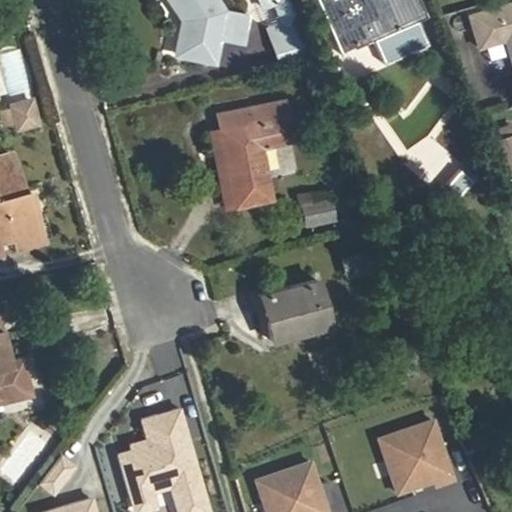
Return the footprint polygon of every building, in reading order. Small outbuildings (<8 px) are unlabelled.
[(211,63),(217,38),(241,43),(246,18),(221,13),(212,0),(168,0),(181,20),(174,55),(211,63)] [(282,0),(255,0),(259,9),(271,5),(279,24),(290,19),(282,0)] [(313,0),(337,53),(371,38),(383,67),(431,47),(419,18),(425,15),(418,0),(313,0)] [(511,7),(467,21),(477,53),(503,45),(511,73),(511,7)] [(299,39),(295,23),(267,30),(272,46),(299,39)] [(299,39),(272,46),(276,61),(303,53),(299,39)] [(0,66),(9,95),(31,88),(18,47),(0,52),(0,66)] [(1,101),(8,131),(38,124),(30,94),(1,101)] [(221,130),(234,206),(269,199),(259,147),(290,142),(283,101),(218,113),(221,130)] [(222,209),(234,206),(221,130),(208,132),(222,209)] [(506,132),(482,141),(486,153),(510,144),(506,132)] [(511,143),(510,144),(486,153),(499,186),(511,180),(511,143)] [(10,153),(0,156),(0,241),(12,238),(15,249),(41,242),(27,191),(21,193),(10,153)] [(426,184),(437,194),(457,172),(446,161),(426,184)] [(457,172),(437,194),(448,204),(467,181),(457,172)] [(330,197),(298,203),(303,227),(335,221),(330,197)] [(336,257),(341,277),(368,271),(363,251),(336,257)] [(314,279),(258,295),(270,340),(326,324),(314,279)] [(0,400),(30,394),(24,368),(10,371),(8,361),(0,327),(0,400)] [(10,371),(24,368),(21,357),(8,361),(10,371)] [(428,419),(374,438),(393,492),(430,479),(432,484),(449,478),(428,419)] [(160,459),(74,484),(81,511),(95,511),(169,491),(160,459)] [(324,511),(307,461),(253,479),(263,511),(324,511)]
